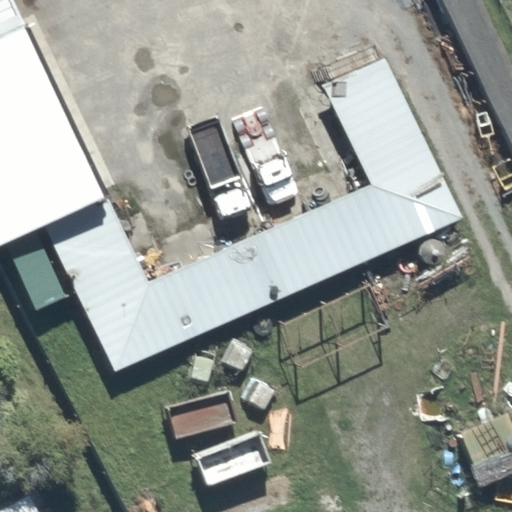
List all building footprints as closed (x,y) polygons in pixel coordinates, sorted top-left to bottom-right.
[(6,0),(0,0),(0,52),(25,40),(6,0)] [(101,201),(36,232),(112,391),(458,225),(383,69),(321,98),(364,188),(145,293),(101,201)] [(511,414),(505,397),(456,417),(479,475),(511,461),(511,414)] [(351,511),(334,469),(281,490),(290,511),(351,511)] [(42,511),(23,476),(0,488),(0,511),(42,511)]
